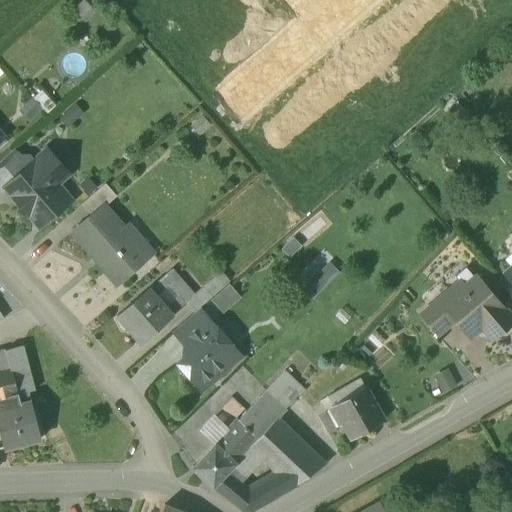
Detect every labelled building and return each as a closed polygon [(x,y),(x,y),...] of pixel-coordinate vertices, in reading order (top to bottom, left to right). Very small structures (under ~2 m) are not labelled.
[(41,91),(19,109),(29,120),(43,108),(47,113),(54,106),(41,91)] [(71,106),(57,117),(64,126),(81,113),(74,104),(71,106)] [(13,150),(0,160),(0,189),(2,192),(7,188),(6,187),(21,174),(13,166),(21,159),(13,150)] [(44,153),(33,163),(28,157),(23,157),(21,159),(13,166),(21,174),(6,187),(7,188),(39,225),(68,200),(55,185),(63,178),(55,168),(57,167),(58,160),(51,153),(44,153)] [(105,184),(81,204),(91,216),(103,206),(104,207),(116,197),(105,184)] [(91,216),(72,233),(117,284),(148,257),(104,207),(103,206),(91,216)] [(314,289),(337,271),(331,262),(307,281),(314,289)] [(181,282),(170,270),(162,277),(173,289),(181,282)] [(218,273),(184,303),(185,303),(194,313),(197,310),(227,283),(218,273)] [(162,277),(116,317),(140,344),(172,316),(172,315),(185,303),(184,303),(173,289),(162,277)] [(511,323),(511,320),(480,283),(468,293),(460,283),(440,300),(439,298),(437,299),(456,321),(468,335),(481,324),(492,338),(503,339),(511,332),(511,323)] [(456,321),(437,299),(419,315),(436,337),(456,321)] [(194,313),(174,330),(189,347),(212,328),(197,310),(194,313)] [(212,328),(189,347),(188,355),(179,364),(183,369),(183,373),(188,379),(192,379),(200,388),(238,356),(213,327),(212,328)] [(22,345),(0,350),(0,399),(18,395),(33,391),(22,345)] [(437,373),(445,389),(454,384),(446,369),(437,373)] [(300,389),(282,373),(258,399),(275,416),(300,389)] [(358,377),(330,396),(335,403),(363,384),(358,377)] [(365,389),(332,408),(350,439),(383,420),(365,389)] [(18,395),(0,399),(0,436),(3,449),(39,440),(29,402),(20,405),(18,395)] [(258,399),(234,424),(254,443),(284,471),(292,488),(324,466),(275,416),(258,399)] [(213,416),(199,431),(214,446),(214,445),(229,430),(213,416)] [(229,430),(214,445),(234,464),(254,443),(234,424),(229,430)] [(234,464),(214,445),(214,446),(193,469),(213,487),(234,464)] [(284,471),(247,494),(240,489),(230,501),(243,511),(252,511),(292,488),(284,471)]
